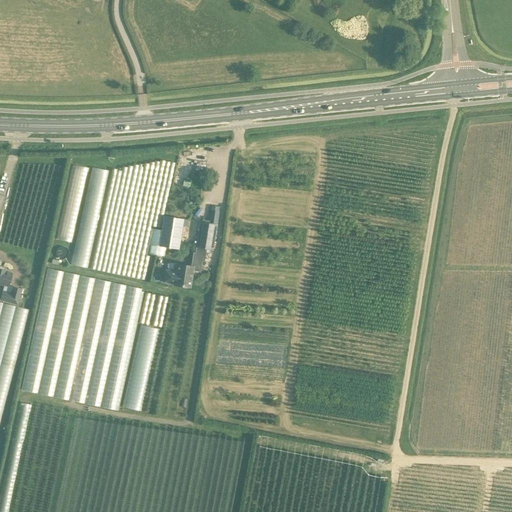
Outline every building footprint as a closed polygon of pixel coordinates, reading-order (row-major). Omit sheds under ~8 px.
[(72,242),(87,166),(73,163),(57,239),(72,242)] [(89,267),(108,169),(91,166),(72,264),(89,267)] [(208,222),(200,221),(196,246),(212,248),(216,223),(218,211),(210,209),(208,222)] [(162,214),(158,244),(177,247),(182,217),(162,214)] [(205,262),(206,255),(194,253),(192,267),(178,265),(177,272),(166,270),(165,281),(176,283),(175,286),(191,288),(193,272),(201,273),(202,262),(205,262)] [(1,298),(19,304),(19,303),(22,304),(26,289),(17,287),(21,272),(4,268),(5,266),(0,264),(0,283),(4,284),(1,298)] [(45,268),(22,391),(121,408),(136,322),(161,327),(167,295),(144,291),(144,286),(45,268)] [(0,418),(29,310),(22,308),(0,301),(0,418)] [(142,411),(159,328),(140,324),(124,407),(142,411)] [(0,494),(0,511),(8,511),(11,495),(0,494)]
